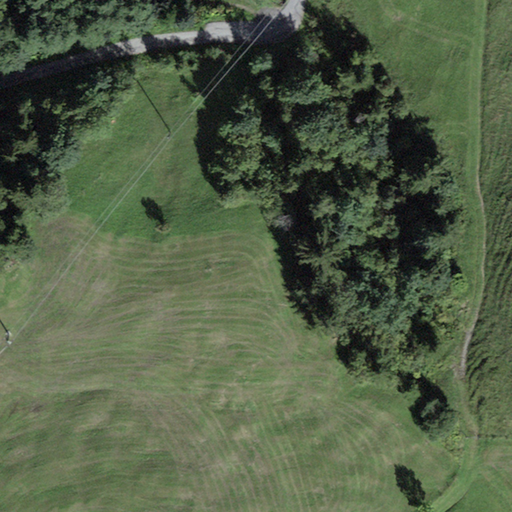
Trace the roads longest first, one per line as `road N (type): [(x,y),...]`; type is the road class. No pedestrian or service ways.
road 1 (track): [(443,511),(472,476),(476,435),(467,393),(488,292),(489,0)]
road 2 (unclassified): [(0,86),(85,55),(264,41),(291,30),(309,0)]
